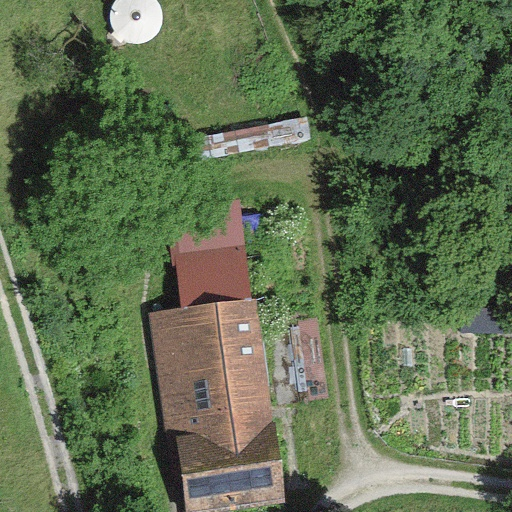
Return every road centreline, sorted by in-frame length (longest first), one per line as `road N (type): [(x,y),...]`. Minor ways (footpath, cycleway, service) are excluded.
road 1 (track): [(365,480),(315,186)]
road 2 (track): [(80,511),(0,251)]
road 3 (track): [(511,489),(365,480),(326,511)]
